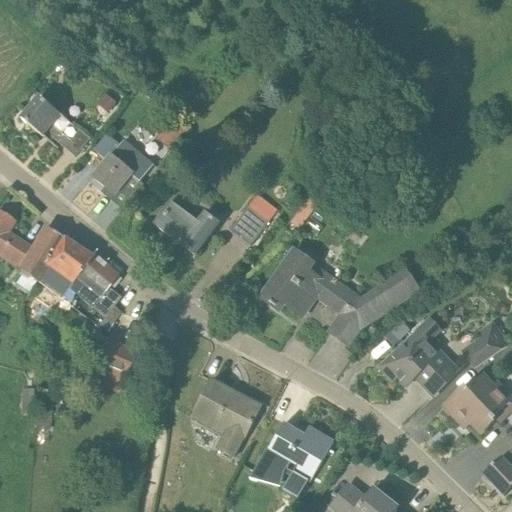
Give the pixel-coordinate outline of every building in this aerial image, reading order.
[(107,115),(116,104),(105,95),(96,106),(107,115)] [(79,131),(70,141),(62,134),(70,124),(39,99),(21,120),(43,138),(47,135),(74,157),(74,158),(75,159),(90,140),(79,131)] [(187,131),(171,118),(154,140),(169,152),(187,131)] [(93,179),(115,197),(132,177),(140,184),(154,167),(139,154),(124,142),(111,158),(93,179)] [(277,211),(256,196),(229,232),(250,247),(277,211)] [(325,196),(319,204),(329,211),(335,202),(325,196)] [(319,203),(310,197),(291,224),(299,230),(319,203)] [(174,205),(156,228),(196,258),(220,225),(205,214),(198,223),(174,205)] [(16,271),(35,283),(36,281),(67,243),(46,229),(32,250),(7,235),(15,222),(0,213),(0,259),(16,271)] [(69,291),(75,296),(76,290),(71,285),(92,259),(67,243),(36,281),(35,283),(37,285),(38,282),(61,300),(69,291)] [(329,334),(348,348),(368,320),(372,323),(378,314),(381,316),(387,308),(390,311),(396,302),(400,305),(406,296),(409,299),(419,292),(408,274),(363,303),(296,255),(263,299),(277,310),(283,302),(303,316),(316,298),(342,316),(329,334)] [(76,290),(75,296),(92,310),(104,319),(96,328),(107,335),(121,313),(114,308),(121,299),(109,290),(118,278),(93,258),(92,259),(71,285),(76,290)] [(416,379),(434,399),(459,375),(450,366),(429,343),(441,333),(428,319),(413,332),(416,335),(380,369),(394,384),(398,379),(407,388),(416,379)] [(402,322),(384,338),(393,347),(410,331),(402,322)] [(461,353),(473,370),(509,345),(494,323),(477,335),(480,339),(461,353)] [(87,381),(116,393),(132,354),(104,342),(87,381)] [(496,421),(494,419),(509,405),(483,378),(469,392),(465,388),(445,408),(462,425),(467,420),(482,435),(496,421)] [(216,451),(234,460),(261,408),(211,382),(192,420),(223,436),(216,451)] [(35,411),(33,389),(24,390),(25,412),(35,411)] [(36,407),(52,407),(53,393),(37,392),(36,407)] [(51,412),(36,411),(34,430),(50,431),(51,412)] [(294,475),(310,484),(334,443),(317,434),(313,441),(284,425),(269,451),(298,467),(294,475)] [(511,450),(511,451),(502,460),(502,459),(484,476),(504,498),(511,490),(511,450)] [(396,511),(398,510),(374,490),(366,500),(349,486),(330,509),(333,511),(396,511)]
